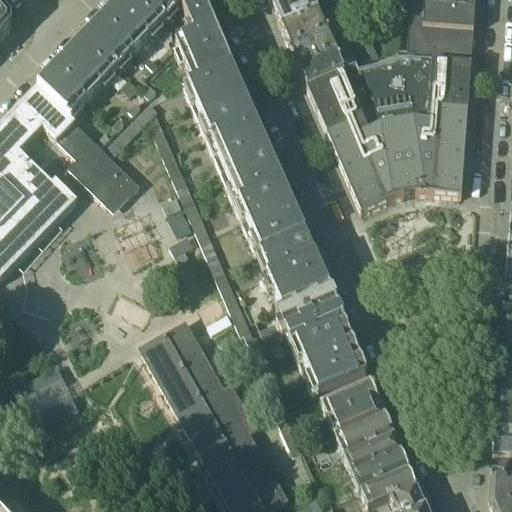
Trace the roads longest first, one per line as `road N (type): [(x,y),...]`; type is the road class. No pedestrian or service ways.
road 1 (residential): [(450,511),(229,0)]
road 2 (residential): [(457,511),(500,0)]
